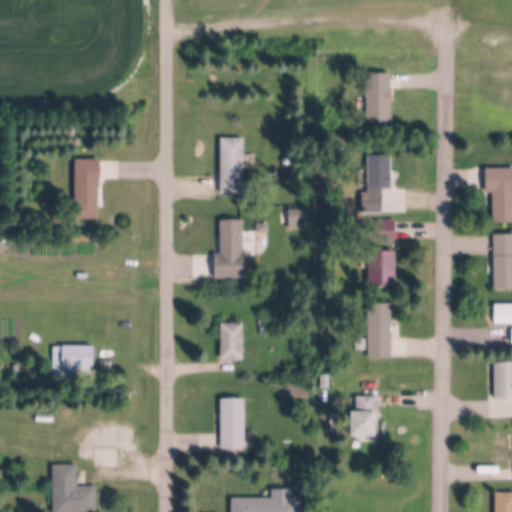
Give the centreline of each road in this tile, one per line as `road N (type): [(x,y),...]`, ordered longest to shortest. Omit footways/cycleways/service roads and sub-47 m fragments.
road 1 (residential): [(440,511),(452,29)]
road 2 (residential): [(162,511),(166,30)]
